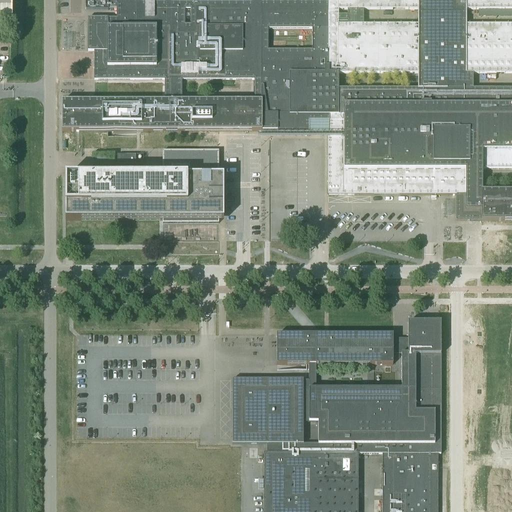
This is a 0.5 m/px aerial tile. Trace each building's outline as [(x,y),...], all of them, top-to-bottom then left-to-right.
[(0,0),(0,24),(11,24),(10,0),(0,0)] [(108,19),(88,19),(88,52),(94,52),(94,53),(101,53),(101,67),(94,67),(94,81),(164,81),(164,102),(62,102),(62,103),(62,132),(255,132),(255,131),(261,131),(261,132),(277,132),(277,135),(309,135),(309,122),(328,122),(328,186),(328,196),(328,197),(436,197),(456,197),(456,222),(466,222),(472,222),(481,222),(511,221),(511,192),(482,192),(482,171),(511,170),(511,89),(473,90),(473,75),(511,74),(511,25),(463,26),(463,10),(511,10),(511,0),(85,0),(85,11),(108,11),(108,10),(116,10),(116,22),(108,22),(108,19)] [(222,177),(219,178),(218,178),(218,152),(162,152),(162,178),(65,178),(65,222),(162,222),(162,224),(218,224),(219,224),(219,222),(222,222),(223,222),(224,222),(223,178),(223,177),(222,177)] [(135,156),(117,156),(117,166),(135,166),(135,156)] [(357,511),(358,455),(382,455),(382,511),(437,511),(437,493),(437,463),(437,455),(441,455),(441,414),(441,356),(441,354),(441,353),(441,349),(440,349),(441,349),(441,323),(438,323),(436,323),(435,323),(432,323),(431,323),(427,323),(408,323),(408,342),(399,342),(393,342),(393,336),(326,336),(316,336),(316,337),(309,337),(309,336),(277,336),(276,366),(277,366),(309,366),(309,382),(303,382),(303,381),(268,381),(232,381),(232,445),(241,445),(267,445),(267,454),(264,454),(263,511),(357,511)]
